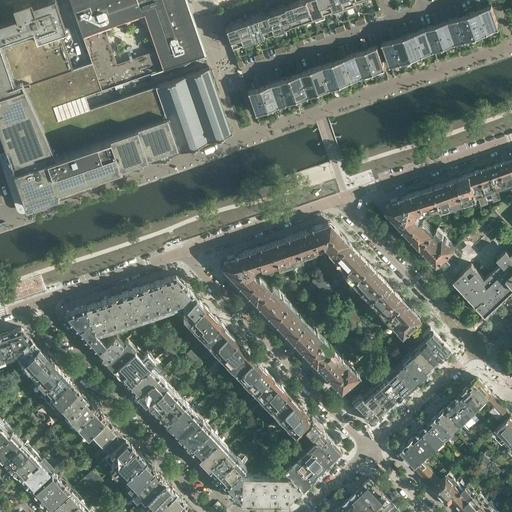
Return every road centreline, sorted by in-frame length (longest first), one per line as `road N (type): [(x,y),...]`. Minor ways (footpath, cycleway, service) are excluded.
road 1 (residential): [(235,511),(52,319),(42,299)]
road 2 (residential): [(20,307),(211,511)]
road 3 (residential): [(184,251),(370,451)]
road 4 (residential): [(477,349),(360,224),(346,195)]
road 5 (residential): [(346,195),(511,138)]
road 6 (residential): [(184,251),(346,195)]
road 7 (residential): [(391,20),(241,72)]
road 8 (residential): [(42,299),(184,251)]
road 9 (residential): [(370,451),(477,349)]
